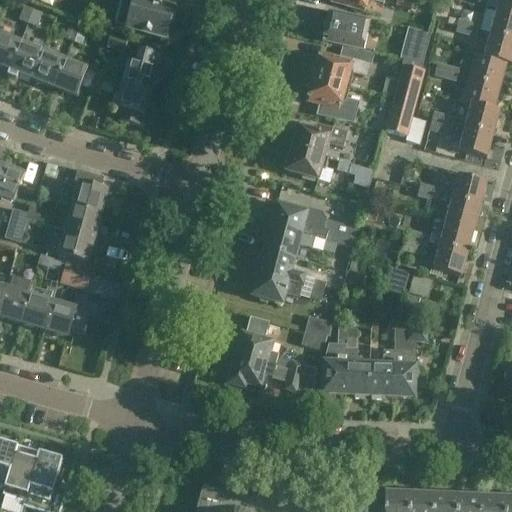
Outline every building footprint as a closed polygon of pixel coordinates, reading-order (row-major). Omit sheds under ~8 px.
[(121,0),(114,26),(126,29),(126,31),(165,41),(168,26),(172,24),(175,15),(172,11),(173,9),(138,0),(121,0)] [(384,7),(385,0),(328,0),(328,2),(332,3),(331,4),(345,8),(345,10),(365,15),(368,3),(384,7)] [(405,0),(398,0),(397,8),(411,11),(413,2),(405,0)] [(511,17),(511,0),(499,0),(496,13),(511,17)] [(20,22),(29,26),(34,13),(25,9),(20,22)] [(42,16),(34,13),(29,26),(37,29),(42,16)] [(320,44),(343,50),(366,54),(374,23),(329,13),(320,44)] [(511,17),(496,13),(490,37),(511,43),(511,17)] [(470,25),(460,22),(457,33),(467,36),(470,25)] [(477,38),(478,34),(480,28),(470,25),(467,36),(477,38)] [(64,39),(74,43),(79,30),(72,27),(69,26),(64,39)] [(87,33),(79,30),(74,43),(82,46),(87,33)] [(407,30),(399,61),(422,68),(431,37),(407,30)] [(0,69),(10,73),(21,45),(0,36),(0,69)] [(111,37),(108,48),(126,53),(129,43),(111,37)] [(511,69),(511,65),(511,43),(490,37),(483,60),(505,67),(511,69)] [(44,54),(21,45),(10,73),(7,81),(18,85),(20,78),(32,82),(44,54)] [(315,66),(311,80),(349,90),(352,77),(366,81),(369,68),(371,68),(374,56),(366,54),(343,50),(339,63),(320,58),(318,67),(315,66)] [(128,63),(121,86),(151,94),(153,85),(157,86),(161,73),(157,72),(157,71),(161,58),(139,52),(135,65),(128,63)] [(66,63),(44,54),(32,82),(54,91),(66,63)] [(474,58),(468,81),(499,89),(505,67),(483,60),(474,58)] [(87,72),(66,63),(54,91),(76,100),(87,72)] [(436,77),(446,80),(449,69),(439,66),(436,77)] [(412,120),(424,74),(402,68),(384,134),(405,140),(404,144),(420,148),(426,124),(412,120)] [(446,80),(456,83),(459,71),(449,69),(446,80)] [(96,76),(90,91),(100,95),(106,80),(96,76)] [(307,93),(311,94),(309,103),(325,107),(324,111),(327,112),(325,121),(345,126),(348,116),(339,113),(342,105),(344,105),(349,90),(311,80),(307,93)] [(493,112),(499,89),(468,81),(462,104),(471,106),(493,112)] [(144,118),(151,94),(121,86),(115,109),(121,111),(118,122),(141,129),(144,118)] [(471,106),(464,130),(493,138),(499,114),(493,112),(471,106)] [(447,116),(437,113),(434,122),(444,125),(447,116)] [(450,143),(454,127),(456,118),(447,116),(444,125),(434,122),(430,138),(450,143)] [(104,134),(107,122),(91,118),(88,130),(104,134)] [(298,129),(296,138),(293,137),(290,150),(292,151),(325,160),(328,147),(343,151),(345,144),(349,145),(352,136),(332,131),(332,133),(318,129),(317,134),(298,129)] [(486,162),(493,138),(464,130),(458,154),(486,162)] [(322,170),(325,160),(292,151),(286,175),(329,186),(333,173),(322,170)] [(351,168),(340,164),(338,173),(349,176),(351,168)] [(55,191),(57,166),(46,165),(45,191),(55,191)] [(25,177),(3,169),(0,175),(0,200),(13,205),(25,177)] [(359,170),(353,187),(367,192),(373,174),(359,170)] [(59,206),(72,210),(101,218),(107,194),(101,192),(104,181),(78,173),(74,185),(66,182),(59,206)] [(458,179),(451,202),(480,210),(486,186),(458,179)] [(431,191),(420,188),(417,199),(428,202),(431,191)] [(439,205),(440,199),(442,194),(431,191),(428,202),(439,205)] [(474,233),(480,210),(451,202),(445,225),(474,233)] [(276,207),(271,228),(321,242),(327,222),(322,215),(307,211),(306,215),(276,207)] [(61,231),(94,241),(101,218),(72,210),(68,221),(64,220),(61,231)] [(40,213),(31,211),(28,222),(37,224),(40,213)] [(21,246),(29,216),(12,212),(5,241),(21,246)] [(474,233),(445,225),(439,248),(441,249),(467,256),(474,233)] [(265,238),(263,247),(265,247),(265,250),(278,254),(277,257),(295,262),(295,259),(298,248),(313,251),(313,250),(323,253),(335,256),(338,247),(321,242),(271,228),(268,239),(265,238)] [(92,249),(94,241),(61,231),(57,242),(62,243),(58,257),(60,258),(87,266),(92,249)] [(406,240),(417,243),(419,236),(408,233),(406,240)] [(34,242),(30,235),(24,234),(21,246),(32,249),(34,242)] [(403,253),(424,259),(430,239),(419,236),(417,243),(406,240),(403,253)] [(441,249),(439,248),(432,273),(461,280),(467,256),(441,249)] [(261,265),(258,276),(303,289),(325,295),(327,286),(316,283),(305,281),(305,279),(291,275),(295,262),(277,257),(278,254),(265,250),(264,252),(264,254),(263,257),(260,256),(258,265),(261,265)] [(41,258),(38,267),(62,273),(64,264),(58,263),(41,258)] [(60,258),(58,263),(64,264),(86,270),(87,266),(60,258)] [(351,259),(348,273),(362,277),(365,263),(351,259)] [(61,287),(85,293),(90,273),(66,267),(61,287)] [(299,300),(300,298),(311,301),(322,304),(325,295),(303,289),(258,276),(252,299),(282,307),(285,296),(299,300)] [(413,279),(409,294),(428,299),(432,284),(413,279)] [(9,281),(6,291),(0,312),(0,320),(21,327),(29,298),(31,290),(32,288),(9,281)] [(31,290),(29,298),(21,327),(44,333),(52,305),(56,292),(48,290),(46,294),(31,290)] [(68,340),(71,329),(82,332),(89,309),(78,306),(76,312),(52,305),(44,333),(68,340)] [(310,321),(306,334),(326,339),(330,326),(310,321)] [(348,330),(338,329),(338,341),(338,347),(328,347),(324,363),(327,363),(327,365),(323,365),(321,396),(343,397),(345,351),(346,342),(348,330)] [(357,343),(357,330),(348,330),(346,342),(357,343)] [(394,344),(395,344),(395,332),(385,331),(385,343),(394,344)] [(394,353),(392,353),(390,399),(413,401),(416,345),(407,344),(407,332),(396,331),(395,332),(395,344),(394,344),(394,353)] [(407,332),(407,344),(427,345),(428,333),(407,332)] [(324,349),(326,339),(306,334),(304,344),(324,349)] [(235,349),(237,349),(235,358),(301,376),(304,367),(269,358),(272,346),(241,338),(240,340),(238,339),(235,349)] [(355,352),(345,351),(343,397),(355,398),(354,401),(364,401),(364,398),(372,399),(372,401),(381,402),(381,399),(390,399),(392,353),(381,352),(380,368),(354,366),(355,352)] [(235,358),(232,369),(230,368),(228,377),(230,377),(227,387),(254,394),(256,389),(263,391),(267,379),(287,385),(284,393),(296,396),(299,386),(314,390),(316,380),(301,376),(235,358)] [(0,445),(0,491),(4,493),(5,493),(17,451),(0,445)] [(39,457),(17,451),(5,493),(4,493),(3,497),(25,504),(26,504),(39,457)] [(34,511),(61,511),(67,492),(55,489),(62,464),(39,457),(26,504),(25,504),(23,509),(34,511)] [(290,511),(203,489),(196,511),(290,511)] [(386,494),(385,510),(373,510),(372,511),(409,511),(411,495),(386,494)] [(434,511),(435,496),(411,495),(409,511),(434,511)] [(458,511),(459,497),(435,496),(434,511),(458,511)] [(482,511),(483,498),(459,497),(458,511),(482,511)] [(482,511),(506,511),(506,499),(483,498),(482,511)]
